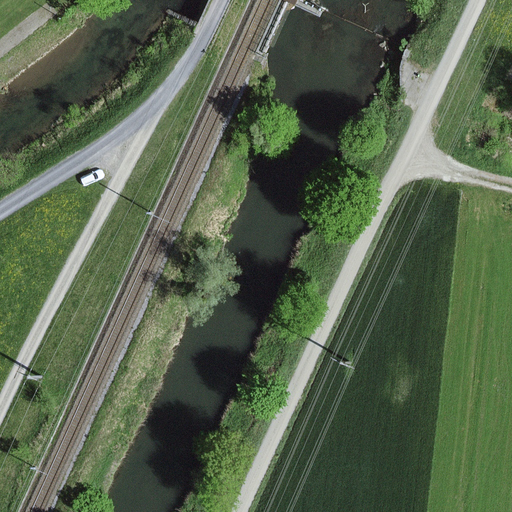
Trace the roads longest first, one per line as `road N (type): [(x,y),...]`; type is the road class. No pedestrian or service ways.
road 1 (track): [(249,511),(482,0)]
road 2 (track): [(0,434),(162,100)]
road 3 (track): [(162,100),(0,213)]
